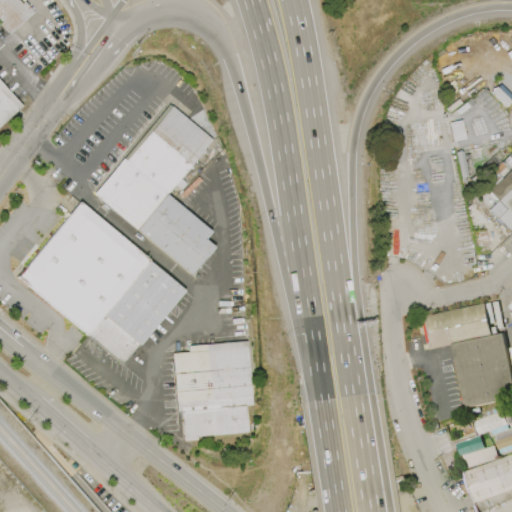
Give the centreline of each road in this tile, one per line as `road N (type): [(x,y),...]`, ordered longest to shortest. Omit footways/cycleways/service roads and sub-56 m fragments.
road 1 (motorway): [(352,397),(350,170),(360,108),(379,74),(418,35),(473,10),(511,7)]
road 2 (motorway): [(249,0),(274,90),(320,402)]
road 3 (motorway): [(352,397),(292,0)]
road 4 (motorway): [(229,57),(320,402)]
road 5 (residential): [(443,511),(399,382),(393,333),(402,288),(428,299),(494,286),(511,268)]
road 6 (tertiary): [(225,511),(18,352)]
road 7 (motorway): [(113,19),(167,4),(189,7),(208,18),(229,57)]
